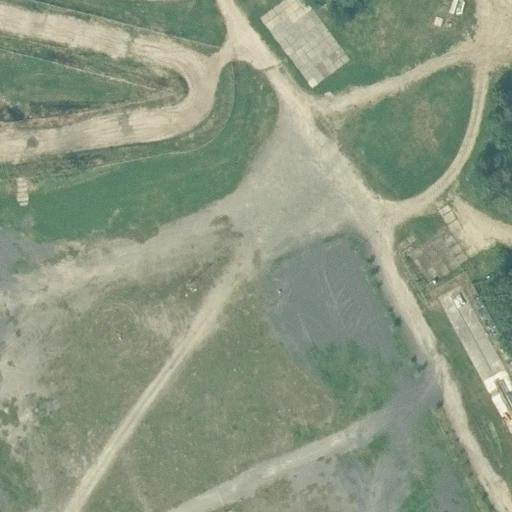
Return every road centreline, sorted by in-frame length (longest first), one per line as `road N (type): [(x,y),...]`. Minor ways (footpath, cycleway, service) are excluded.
road 1 (track): [(223,0),(244,47),(288,96),(363,212),(509,511)]
road 2 (track): [(189,511),(445,383)]
